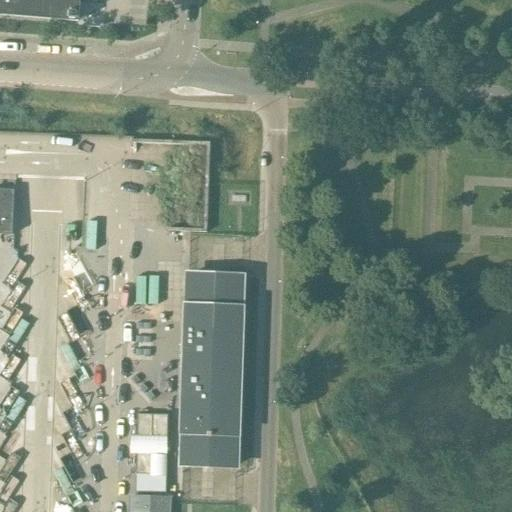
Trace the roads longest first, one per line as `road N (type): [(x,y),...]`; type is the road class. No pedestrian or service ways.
road 1 (unclassified): [(269,511),(275,81),(161,76)]
road 2 (unclassified): [(161,76),(0,72)]
